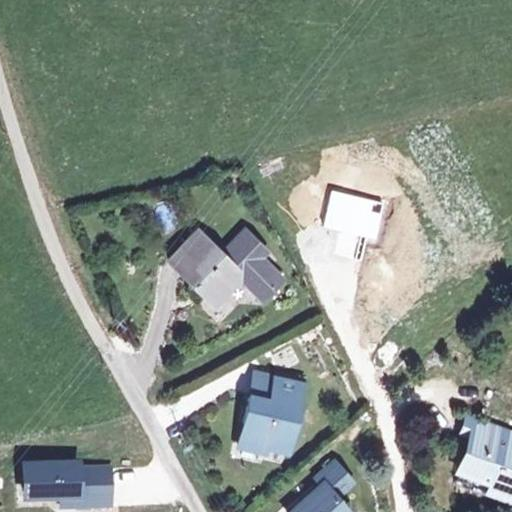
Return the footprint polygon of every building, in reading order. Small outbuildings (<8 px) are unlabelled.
[(331,189),(322,225),(341,230),(335,254),(363,260),(368,237),(376,239),(385,202),(331,189)] [(220,255),(196,233),(168,264),(215,306),(241,277),(264,296),(282,276),(260,256),(265,250),(242,230),(220,255)] [(275,380),(259,376),(252,399),(269,403),(275,380)] [(250,399),(238,451),(267,459),(268,451),(288,455),(305,388),(275,380),(269,403),(252,399),(250,399)] [(511,441),(468,427),(452,474),(483,485),(481,493),(502,500),(511,471),(511,441)] [(358,484),(335,459),(313,478),(320,486),(289,511),(353,511),(341,499),(358,484)] [(84,464),(30,463),(30,494),(67,495),(67,506),(114,507),(115,471),(83,470),(84,464)]
